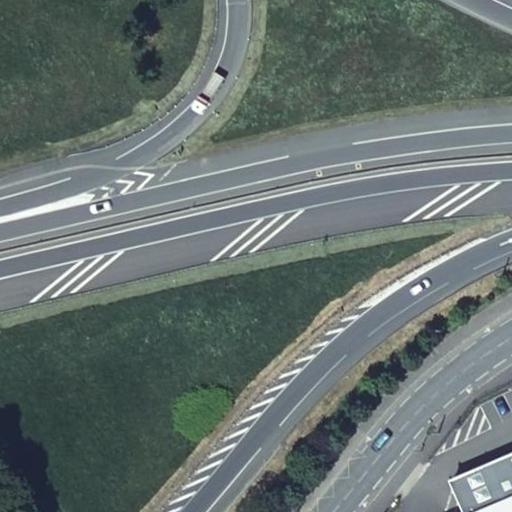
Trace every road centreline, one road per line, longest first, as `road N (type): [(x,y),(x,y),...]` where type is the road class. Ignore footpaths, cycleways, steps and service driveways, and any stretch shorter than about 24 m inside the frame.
road 1 (trunk): [(0,269),(335,191),(511,171)]
road 2 (trunk): [(511,131),(329,154),(0,225)]
road 3 (motorway): [(192,511),(324,361),(395,303),(511,242)]
road 4 (motorway): [(233,0),(222,69),(185,121),(112,163),(0,202)]
road 5 (tertiary): [(337,511),(462,370),(511,338)]
